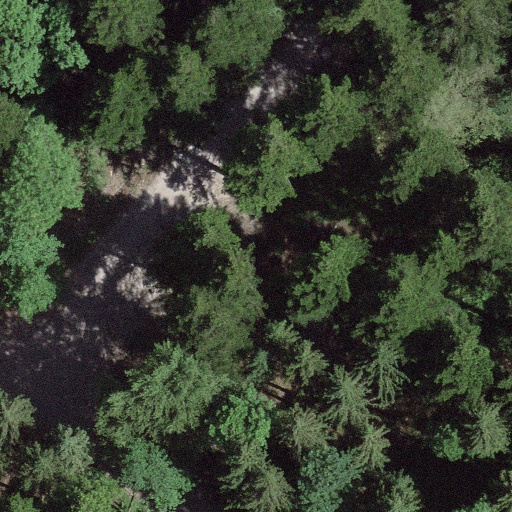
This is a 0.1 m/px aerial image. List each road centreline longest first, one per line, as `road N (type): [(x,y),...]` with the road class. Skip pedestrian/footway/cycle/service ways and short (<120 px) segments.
road 1 (track): [(0,339),(282,80),(355,0)]
road 2 (track): [(4,337),(182,511)]
